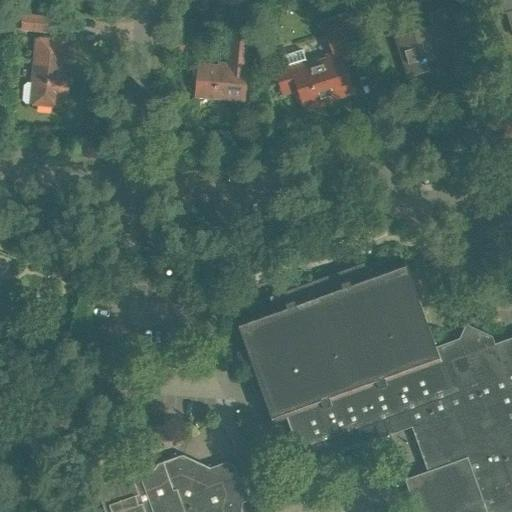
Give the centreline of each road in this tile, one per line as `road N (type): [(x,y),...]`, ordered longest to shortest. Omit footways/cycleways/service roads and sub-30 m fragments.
road 1 (residential): [(129,183),(210,191),(272,184),(511,109)]
road 2 (residential): [(120,313),(203,319),(222,378),(215,385),(115,379)]
road 3 (residential): [(129,183),(143,0)]
road 4 (residential): [(120,313),(129,183)]
road 5 (residential): [(0,170),(129,183)]
